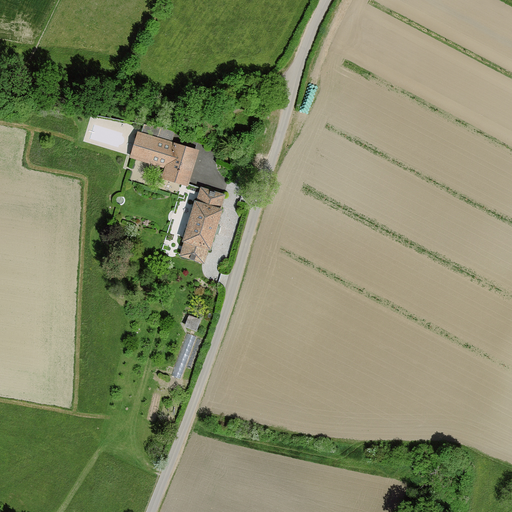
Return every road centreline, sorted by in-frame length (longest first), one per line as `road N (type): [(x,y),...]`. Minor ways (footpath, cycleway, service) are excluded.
road 1 (unclassified): [(151,511),(326,0)]
road 2 (track): [(299,68),(238,109),(181,115),(0,83)]
